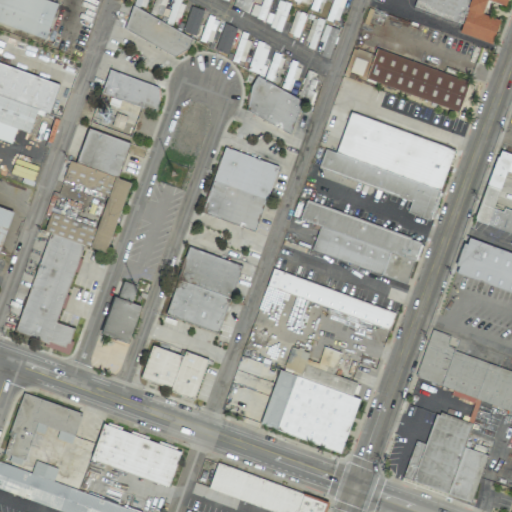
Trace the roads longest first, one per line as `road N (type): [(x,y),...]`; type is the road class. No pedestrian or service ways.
road 1 (residential): [(116,399),(222,108),(213,84),(191,80),(179,91),(74,383)]
road 2 (residential): [(345,511),(511,53)]
road 3 (tertiary): [(428,511),(0,354)]
road 4 (residential): [(204,0),(334,72)]
